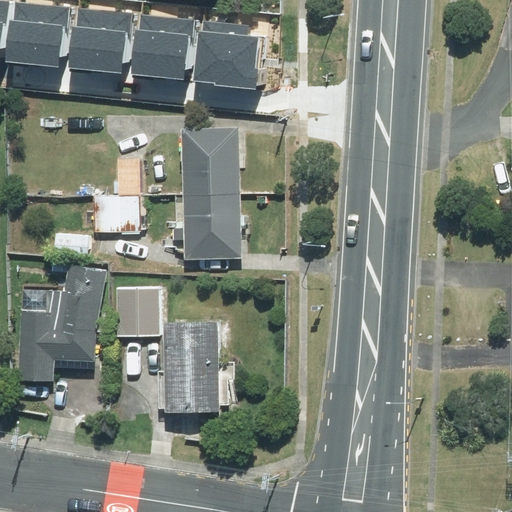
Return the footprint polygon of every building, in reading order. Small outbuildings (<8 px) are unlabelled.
[(133,4),(84,0),(80,41),(130,45),(133,4)] [(188,16),(148,12),(141,86),(240,96),(245,47),(186,41),(188,16)] [(0,151),(9,152),(11,122),(0,121),(0,151)] [(254,128),(194,126),(189,255),(250,258),(254,128)] [(154,198),(99,193),(96,230),(151,235),(154,198)] [(60,234),(57,272),(76,274),(77,257),(99,259),(100,237),(60,234)] [(31,314),(28,380),(61,381),(62,369),(105,371),(107,315),(114,316),(116,268),(78,267),(77,288),(30,286),(28,313),(31,314)] [(170,288),(125,285),(122,336),(167,339),(170,288)] [(233,360),(234,323),(180,322),(178,411),(243,413),(244,360),(233,360)]
